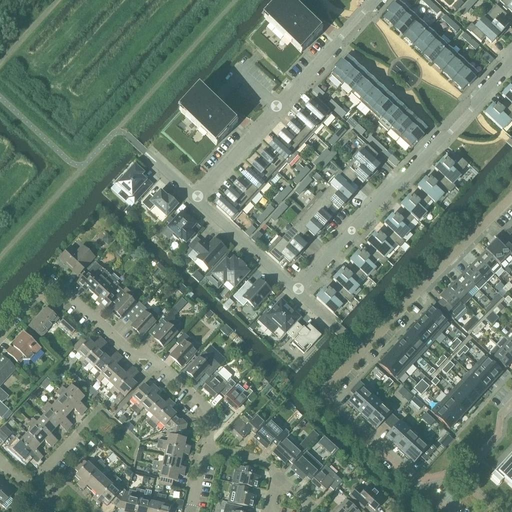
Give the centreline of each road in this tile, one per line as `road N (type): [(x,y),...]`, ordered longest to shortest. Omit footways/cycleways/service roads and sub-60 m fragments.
road 1 (residential): [(446,511),(340,420),(326,389),(511,197)]
road 2 (residential): [(296,290),(511,56)]
road 3 (residential): [(205,449),(204,406),(151,356),(129,352),(59,286),(32,298),(0,340)]
road 4 (residential): [(196,197),(376,0)]
road 5 (residential): [(296,290),(196,197)]
